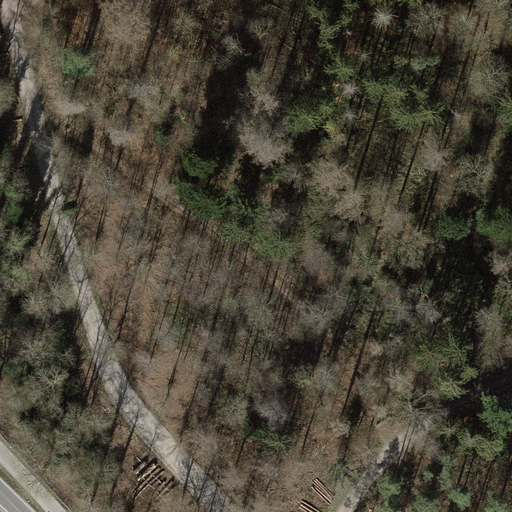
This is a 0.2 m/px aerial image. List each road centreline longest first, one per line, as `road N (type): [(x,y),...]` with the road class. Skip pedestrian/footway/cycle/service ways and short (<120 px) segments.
road 1 (track): [(26,85),(80,136),(257,266),(345,368),(425,511)]
road 2 (track): [(225,511),(113,381),(0,1)]
road 3 (track): [(511,379),(446,410),(390,452),(347,511)]
